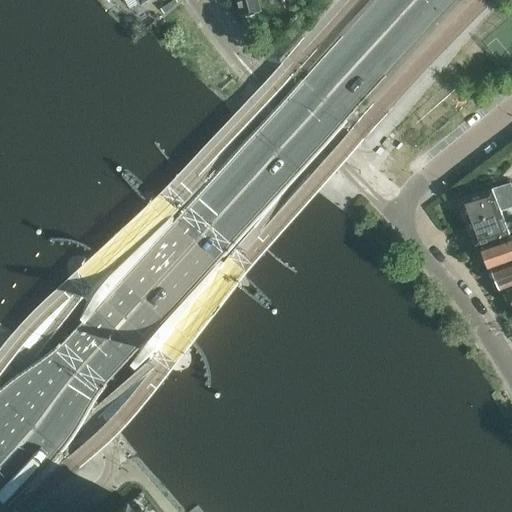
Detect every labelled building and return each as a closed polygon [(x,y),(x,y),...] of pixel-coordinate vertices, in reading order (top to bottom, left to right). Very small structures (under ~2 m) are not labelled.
[(237,0),(241,14),(260,9),(258,0),(237,0)] [(469,218),(469,220),(501,209),(496,196),(511,191),(511,185),(511,182),(460,196),(464,206),(462,209),(465,216),(469,218)] [(501,209),(469,220),(470,221),(468,225),(470,231),(474,233),(478,243),(510,232),(510,231),(511,230),(511,220),(506,222),(501,209)] [(490,266),(492,266),(511,257),(511,234),(482,245),(482,246),(481,249),(484,257),(487,258),(490,266)] [(511,257),(492,266),(494,268),(492,271),(494,276),(497,278),(501,287),(511,282),(511,257)] [(107,511),(127,511),(120,503),(107,511)]
